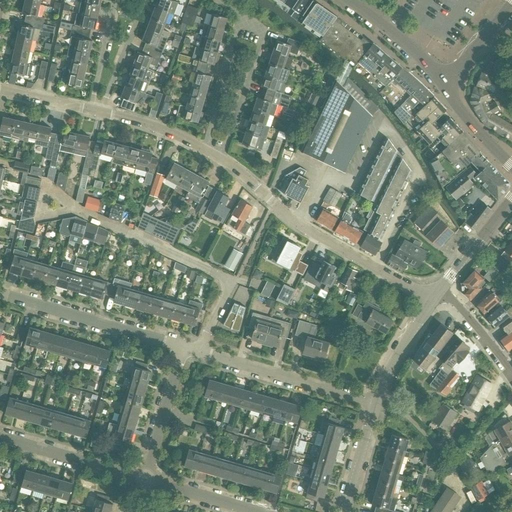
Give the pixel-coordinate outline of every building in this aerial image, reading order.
[(156,4),(155,7),(169,13),(174,14),(178,3),(171,0),(157,0),(157,3),(156,3),(156,4)] [(299,13),(305,17),(315,3),(310,0),(286,0),(284,4),(299,14),(299,13)] [(26,14),(25,20),(43,24),(44,19),(41,18),(44,6),(40,5),(25,2),(24,6),(24,5),(23,6),(24,6),(22,13),(22,14),(26,14)] [(81,2),(79,14),(97,18),(98,14),(98,13),(99,6),(100,7),(100,6),(81,2)] [(305,28),(320,41),(336,18),(337,17),(316,3),(315,3),(305,17),(301,24),(302,23),(306,26),(305,28)] [(187,5),(183,18),(189,20),(193,7),(187,5)] [(151,18),(165,24),(169,13),(155,7),(154,11),(153,11),(153,12),(151,18)] [(193,7),(189,20),(194,22),(199,9),(193,7)] [(72,24),(71,30),(89,35),(91,29),(95,30),(95,29),(94,29),(96,22),(97,18),(79,14),(78,14),(77,14),(75,25),(72,24)] [(212,14),(209,26),(223,30),(224,26),(225,26),(225,25),(226,19),(227,19),(227,18),(212,14)] [(352,66),(354,67),(373,45),(337,17),(336,18),(320,41),(345,60),(352,66)] [(148,26),(146,30),(167,37),(168,32),(163,30),(165,24),(151,18),(150,19),(151,19),(148,25),(148,26)] [(18,33),(17,37),(38,41),(40,30),(42,30),(43,24),(25,20),(23,26),(20,25),(19,26),(20,26),(18,32),(18,33)] [(206,37),(220,41),(221,41),(220,41),(222,35),(223,34),(222,34),(223,30),(209,26),(204,24),(201,36),(202,36),(206,37)] [(71,37),(68,48),(89,53),(90,49),(90,48),(92,42),(92,41),(88,40),(89,35),(71,30),(70,37),(71,37)] [(146,43),(144,48),(160,54),(165,42),(167,37),(146,30),(145,34),(145,33),(145,34),(142,40),(142,41),(146,43)] [(202,36),(198,48),(217,53),(218,49),(219,48),(218,48),(220,42),(220,41),(206,37),(202,36)] [(14,48),(30,52),(32,40),(38,41),(17,37),(16,41),(16,42),(15,48),(14,48)] [(274,48),(272,52),(293,59),(287,57),(288,52),(297,55),(301,43),(288,39),(286,44),(276,41),(274,48)] [(353,69),(379,93),(391,80),(402,68),(387,55),(386,56),(373,45),(354,67),(353,69)] [(195,47),(190,64),(209,69),(210,64),(214,65),(214,64),(216,58),(216,57),(217,53),(198,48),(195,47)] [(13,56),(12,60),(27,64),(30,52),(14,48),(14,49),(13,56),(13,55),(13,56)] [(66,60),(72,62),(72,61),(87,65),(87,64),(88,58),(89,57),(88,57),(89,53),(68,48),(66,60)] [(135,60),(134,63),(147,68),(149,64),(156,66),(160,54),(144,48),(142,53),(138,52),(137,53),(138,53),(135,59),(135,60)] [(269,63),(268,64),(289,70),(293,59),(272,52),(271,56),(271,57),(269,63)] [(27,64),(12,60),(11,64),(11,65),(10,71),(9,71),(9,72),(30,77),(33,65),(27,64)] [(352,66),(345,60),(336,80),(343,87),(347,77),(352,66)] [(64,66),(63,72),(84,76),(85,72),(85,73),(85,72),(86,65),(87,65),(72,61),(72,62),(70,68),(64,66)] [(495,78),(501,69),(490,62),(483,73),(481,73),(476,86),(493,92),(498,79),(495,78)] [(129,74),(129,75),(143,80),(147,68),(134,63),(132,67),(132,68),(130,74),(129,74)] [(196,72),(193,84),(207,88),(208,84),(209,84),(209,83),(211,84),(213,77),(211,76),(207,75),(209,69),(190,64),(189,70),(196,72)] [(266,71),(265,75),(285,82),(289,70),(268,64),(266,70),(266,71)] [(46,68),(40,67),(38,79),(44,80),(46,68)] [(384,96),(397,110),(421,84),(408,72),(402,68),(391,80),(379,93),(383,97),(384,96)] [(56,70),(50,69),(47,81),(53,82),(56,70)] [(84,76),(63,72),(62,77),(68,78),(66,85),(82,88),(81,88),(83,81),(83,80),(84,76)] [(127,82),(125,86),(139,91),(145,93),(147,87),(141,85),(143,80),(129,75),(127,81),(126,82),(127,82)] [(264,88),(263,93),(289,102),(291,97),(281,93),(285,82),(265,75),(263,79),(263,80),(261,86),(264,88)] [(372,116),(379,108),(347,77),(343,87),(372,116)] [(335,79),(300,152),(345,173),(345,172),(350,163),(350,162),(354,152),(355,152),(359,142),(360,142),(360,141),(364,132),(365,132),(365,131),(369,121),(370,121),(370,120),(371,116),(372,117),(372,116),(343,87),(336,80),(335,79)] [(191,89),(189,95),(204,99),(206,92),(206,93),(206,92),(207,88),(193,84),(187,82),(185,88),(191,89)] [(407,121),(411,116),(415,113),(416,114),(434,96),(433,95),(421,84),(397,110),(394,112),(403,124),(407,121)] [(139,91),(125,86),(124,90),(123,90),(121,97),(120,97),(135,103),(139,91)] [(476,114),(484,124),(491,114),(492,114),(500,110),(495,102),(487,106),(485,101),(489,101),(491,94),(474,87),(470,102),(476,114)] [(314,92),(307,107),(313,110),(320,95),(314,92)] [(255,105),(253,109),(273,116),(277,105),(287,108),(289,102),(263,93),(261,99),(257,97),(257,98),(255,105),(254,105),(255,105)] [(189,95),(186,107),(201,111),(202,107),(202,106),(204,100),(204,99),(189,95)] [(407,121),(414,128),(440,104),(434,96),(416,114),(415,113),(411,116),(407,121)] [(160,100),(155,98),(151,110),(157,111),(160,100)] [(170,103),(164,101),(160,113),(166,114),(170,103)] [(414,128),(417,132),(428,121),(432,125),(435,121),(446,110),(440,104),(414,128)] [(201,111),(186,107),(181,105),(179,111),(185,112),(183,119),(197,123),(198,122),(200,123),(202,116),(200,115),(201,111)] [(249,120),(249,121),(269,127),(273,116),(253,109),(252,113),(251,114),(252,114),(250,120),(249,120)] [(491,114),(484,124),(511,140),(511,126),(499,119),(497,118),(492,114),(491,114)] [(0,135),(11,138),(15,120),(3,117),(0,128),(0,135)] [(426,146),(430,149),(456,125),(450,118),(445,122),(446,122),(438,130),(440,133),(428,144),(426,146)] [(11,138),(23,141),(27,123),(15,120),(11,138)] [(247,128),(246,132),(260,137),(265,139),(269,127),(249,121),(247,127),(247,128)] [(417,132),(423,138),(438,124),(435,121),(432,125),(428,121),(417,132)] [(423,138),(428,144),(440,133),(438,130),(446,122),(445,122),(440,127),(438,124),(423,138)] [(28,137),(36,139),(39,126),(27,123),(23,141),(27,142),(28,137)] [(430,149),(436,156),(462,131),(456,125),(430,149)] [(45,158),(51,160),(52,160),(57,135),(50,133),(51,128),(39,126),(36,139),(35,144),(42,146),(47,147),(45,158)] [(436,156),(429,162),(440,184),(444,181),(447,183),(456,175),(465,167),(464,167),(470,162),(471,162),(480,153),(480,152),(462,131),(436,156)] [(60,150),(73,154),(78,134),(65,132),(64,136),(57,135),(52,160),(51,160),(50,166),(56,167),(60,150)] [(260,137),(246,132),(244,136),(244,137),(242,143),(241,144),(256,148),(260,137)] [(90,169),(96,142),(89,141),(90,137),(78,134),(73,154),(86,157),(82,174),(88,176),(90,169)] [(385,138),(377,154),(397,164),(400,158),(396,156),(397,152),(388,139),(385,138)] [(101,154),(113,157),(116,144),(104,140),(103,144),(96,142),(90,169),(96,170),(99,156),(100,156),(101,154)] [(281,144),(275,142),(270,157),(276,159),(281,144)] [(111,162),(123,166),(129,144),(124,143),(123,146),(116,144),(113,157),(111,162)] [(123,166),(135,169),(140,150),(133,148),(134,145),(129,144),(123,166)] [(140,150),(135,169),(146,172),(143,183),(149,185),(152,174),(153,174),(157,159),(151,157),(152,153),(140,150)] [(474,178),(475,178),(490,163),(480,153),(471,162),(480,172),(474,178)] [(377,154),(372,165),(392,175),(397,164),(377,154)] [(400,158),(397,164),(392,175),(406,182),(412,172),(402,159),(400,158)] [(14,170),(23,172),(27,172),(29,164),(15,161),(14,170)] [(165,179),(177,185),(185,170),(174,163),(165,179)] [(490,163),(475,178),(497,201),(509,186),(509,182),(490,163)] [(372,165),(367,174),(387,184),(388,182),(392,175),(372,165)] [(446,187),(457,200),(473,185),(469,181),(476,174),(469,167),(446,187)] [(49,169),(48,176),(54,177),(56,170),(49,169)] [(177,185),(188,191),(189,191),(197,176),(185,170),(177,185)] [(115,181),(122,183),(124,175),(117,173),(115,181)] [(164,176),(157,173),(150,194),(157,196),(164,176)] [(367,174),(362,184),(382,194),(387,185),(387,184),(367,174)] [(283,194),(292,199),(303,177),(298,175),(295,180),(292,178),(283,194)] [(26,176),(25,185),(39,188),(41,180),(26,176)] [(189,191),(188,191),(185,196),(199,204),(195,210),(202,214),(208,201),(200,197),(208,182),(197,176),(189,191)] [(303,177),(292,199),(300,203),(309,187),(305,185),(308,180),(303,177)] [(65,192),(67,182),(57,180),(56,185),(65,192)] [(387,185),(384,191),(398,199),(403,189),(388,182),(387,184),(387,185)] [(369,219),(368,220),(369,221),(374,211),(379,201),(382,194),(362,184),(358,194),(374,202),(366,217),(369,219)] [(23,193),(22,197),(25,198),(38,201),(40,189),(39,188),(25,185),(23,191),(23,193)] [(76,201),(82,203),(85,189),(79,188),(76,201)] [(330,188),(323,200),(333,206),(340,194),(330,188)] [(382,194),(379,201),(394,208),(398,199),(384,191),(382,194)] [(229,209),(224,206),(228,198),(217,192),(205,214),(204,215),(205,216),(210,219),(212,219),(212,218),(222,223),(229,209)] [(180,196),(172,211),(176,213),(184,198),(180,196)] [(84,208),(85,208),(97,212),(100,201),(88,197),(84,208)] [(21,216),(21,218),(28,217),(34,215),(37,203),(26,200),(25,200),(24,204),(23,210),(21,216)] [(232,215),(238,219),(233,228),(245,235),(250,225),(244,222),(248,214),(252,206),(241,200),(238,205),(237,205),(235,207),(236,207),(232,215)] [(374,211),(391,219),(394,213),(394,212),(392,211),(394,208),(379,201),(374,211)] [(108,218),(120,222),(125,206),(112,203),(108,218)] [(465,221),(475,230),(480,224),(490,210),(483,203),(472,216),(470,214),(465,221)] [(426,236),(438,247),(441,243),(443,245),(452,234),(451,233),(452,232),(445,225),(447,222),(429,205),(413,223),(427,235),(426,236)] [(316,221),(331,230),(338,217),(323,209),(316,221)] [(374,211),(369,221),(386,229),(391,219),(374,211)] [(334,232),(336,233),(336,234),(338,235),(340,235),(346,239),(347,240),(348,240),(355,244),(362,232),(349,225),(352,220),(351,216),(344,212),(341,220),(334,232)] [(137,228),(144,232),(151,217),(142,213),(137,228)] [(69,234),(70,235),(76,217),(62,219),(59,231),(62,232),(63,236),(66,236),(69,234)] [(70,235),(82,238),(86,223),(87,222),(76,217),(70,235)] [(151,217),(144,232),(151,235),(158,220),(151,217)] [(33,218),(21,221),(19,229),(33,233),(35,225),(33,218)] [(151,235),(165,241),(172,226),(158,220),(151,235)] [(365,239),(379,245),(381,243),(380,242),(386,229),(369,221),(368,220),(363,230),(369,233),(365,239)] [(182,229),(191,233),(195,225),(186,221),(182,229)] [(404,227),(409,230),(413,225),(408,222),(404,227)] [(88,237),(94,238),(98,227),(86,223),(82,238),(87,240),(88,237)] [(172,226),(165,241),(172,244),(179,229),(172,226)] [(98,227),(94,238),(105,242),(109,232),(98,227)] [(283,239),(275,255),(279,257),(276,262),(302,276),(307,267),(297,262),(301,255),(297,253),(300,248),(283,239)] [(379,245),(365,239),(361,247),(368,251),(367,252),(371,254),(372,253),(374,254),(379,245)] [(386,265),(401,273),(406,263),(416,269),(427,252),(418,248),(421,244),(414,240),(412,244),(404,240),(400,246),(398,245),(396,247),(399,249),(395,256),(389,253),(383,263),(386,265)] [(511,240),(501,255),(511,263),(511,240)] [(233,249),(224,266),(233,272),(234,271),(235,271),(239,265),(243,255),(242,255),(243,254),(233,249)] [(9,272),(21,275),(26,259),(14,255),(9,272)] [(84,275),(87,260),(76,257),(73,273),(84,275)] [(21,275),(33,279),(37,262),(26,259),(21,275)] [(305,280),(329,293),(338,275),(332,272),(335,267),(323,261),(320,266),(314,263),(305,280)] [(482,266),(486,269),(484,271),(487,273),(483,277),(489,282),(498,271),(487,261),(482,266)] [(33,279),(44,282),(49,266),(37,262),(33,279)] [(56,285),(67,289),(72,272),(74,266),(62,263),(60,269),(61,269),(56,285)] [(178,264),(174,273),(182,276),(186,267),(178,264)] [(44,282),(56,285),(61,269),(60,269),(49,266),(44,282)] [(347,268),(340,282),(346,285),(344,288),(353,292),(359,280),(354,278),(357,272),(347,268)] [(188,270),(186,278),(193,280),(195,272),(188,270)] [(263,274),(256,270),(252,276),(259,280),(263,274)] [(474,271),(472,273),(469,273),(466,276),(467,279),(463,283),(461,284),(461,293),(463,293),(470,300),(480,289),(480,288),(485,283),(482,280),(483,279),(474,271)] [(67,289),(79,292),(84,276),(72,272),(67,289)] [(79,292),(90,295),(95,279),(84,276),(79,292)] [(103,294),(109,296),(113,284),(95,279),(90,295),(102,299),(103,294)] [(267,280),(261,293),(269,296),(275,283),(267,280)] [(113,302),(125,306),(130,289),(113,284),(109,296),(114,297),(113,302)] [(284,284),(275,300),(287,305),(295,290),(284,284)] [(125,306),(137,309),(141,292),(130,289),(125,306)] [(483,313),(484,314),(500,300),(494,293),(492,294),(490,291),(484,296),(485,297),(476,305),(480,309),(480,312),(483,313)] [(137,309),(148,312),(153,296),(141,292),(137,309)] [(345,304),(351,307),(356,296),(350,293),(345,304)] [(148,312),(160,316),(165,299),(153,296),(148,312)] [(273,307),(276,301),(268,298),(266,305),(273,307)] [(160,316),(171,319),(176,302),(165,299),(160,316)] [(352,315),(357,318),(364,321),(367,316),(369,317),(366,322),(385,333),(392,320),(378,313),(380,309),(366,302),(366,301),(363,307),(358,304),(352,315)] [(171,319),(183,322),(188,306),(176,302),(171,319)] [(231,329),(239,331),(245,307),(234,303),(223,325),(230,329),(230,330),(230,329),(231,329),(231,330),(231,329)] [(188,306),(183,322),(195,326),(196,321),(201,323),(205,311),(188,306)] [(487,318),(487,320),(489,322),(491,322),(495,327),(508,317),(510,319),(511,317),(511,307),(505,312),(500,306),(486,317),(487,318)] [(257,342),(259,343),(267,317),(252,313),(248,328),(254,329),(252,338),(251,338),(251,339),(257,340),(257,342)] [(267,317),(259,343),(271,347),(272,345),(278,346),(280,337),(286,339),(291,324),(267,317)] [(303,354),(324,360),(329,343),(314,339),(318,326),(299,320),(295,335),(307,339),(303,354)] [(499,339),(508,351),(511,348),(511,320),(502,328),(506,334),(499,339)] [(415,357),(413,359),(413,360),(426,369),(453,333),(440,323),(431,335),(428,333),(414,356),(415,357)] [(24,344),(36,347),(41,331),(29,327),(24,344)] [(16,340),(22,341),(26,329),(20,328),(16,340)] [(36,347),(48,351),(52,334),(41,331),(36,347)] [(48,351),(59,354),(64,338),(52,334),(48,351)] [(454,336),(438,356),(447,364),(442,370),(441,369),(430,385),(446,396),(452,389),(449,387),(459,375),(450,368),(456,361),(458,363),(467,352),(465,350),(468,347),(461,342),(460,339),(458,338),(456,337),(454,336)] [(59,354),(71,358),(76,341),(64,338),(59,354)] [(71,358),(82,361),(87,344),(76,341),(71,358)] [(82,361),(94,364),(99,348),(87,344),(82,361)] [(99,348),(94,364),(106,368),(111,351),(99,348)] [(136,361),(131,379),(147,383),(151,372),(146,370),(148,365),(136,361)] [(414,369),(409,366),(405,372),(410,375),(414,369)] [(462,403),(478,411),(482,404),(485,407),(488,404),(486,402),(484,400),(492,384),(476,376),(462,403)] [(131,379),(127,390),(144,395),(147,383),(131,379)] [(204,396),(216,400),(220,383),(209,380),(204,396)] [(216,400),(227,403),(232,386),(220,383),(216,400)] [(227,403),(239,406),(244,390),(232,386),(227,403)] [(127,390),(124,402),(140,407),(144,395),(127,390)] [(239,406),(250,410),(255,393),(244,390),(239,406)] [(250,410),(262,413),(267,397),(255,393),(250,410)] [(4,414),(16,417),(21,401),(9,397),(4,414)] [(262,413),(274,417),(278,400),(267,397),(262,413)] [(274,417),(285,420),(290,403),(278,400),(274,417)] [(16,417),(28,421),(32,404),(21,401),(16,417)] [(124,402),(121,413),(137,418),(140,407),(124,402)] [(290,403),(285,420),(297,423),(302,407),(290,403)] [(28,421),(39,424),(44,408),(32,404),(28,421)] [(431,421),(446,431),(458,414),(443,404),(431,421)] [(39,424),(51,428),(56,411),(44,408),(39,424)] [(51,428),(63,431),(67,414),(56,411),(51,428)] [(121,413),(117,425),(134,430),(137,418),(121,413)] [(63,431),(74,434),(79,418),(67,414),(63,431)] [(197,422),(208,425),(210,419),(198,416),(197,422)] [(329,417),(324,434),(340,439),(344,428),(339,426),(341,421),(329,417)] [(494,443),(493,444),(511,432),(511,424),(510,421),(508,422),(502,417),(494,426),(496,429),(488,433),(494,443)] [(79,418),(74,434),(86,438),(91,421),(79,418)] [(301,420),(299,428),(305,430),(308,422),(301,420)] [(194,430),(206,434),(207,428),(196,424),(194,430)] [(134,430),(117,425),(112,442),(124,446),(126,440),(131,442),(134,430)] [(511,432),(493,444),(480,458),(490,475),(506,464),(502,457),(508,454),(508,455),(511,453),(511,432)] [(324,434),(321,446),(337,451),(340,439),(324,434)] [(392,435),(388,447),(405,452),(408,440),(392,435)] [(321,446),(317,458),(333,463),(337,451),(321,446)] [(388,447),(385,459),(401,464),(403,457),(408,458),(409,453),(405,452),(388,447)] [(184,466),(195,469),(200,453),(188,450),(184,466)] [(195,469),(206,473),(211,456),(200,453),(195,469)] [(461,466),(468,458),(464,454),(457,462),(461,466)] [(206,473),(218,476),(223,460),(211,456),(206,473)] [(317,458),(314,469),(330,474),(333,463),(317,458)] [(385,459),(381,470),(398,475),(398,474),(401,464),(385,459)] [(218,476),(230,480),(235,463),(223,460),(218,476)] [(230,480),(241,483),(246,466),(235,463),(230,480)] [(241,483),(253,486),(257,470),(246,466),(241,483)] [(314,469),(310,481),(327,486),(330,474),(314,469)] [(13,482),(19,483),(22,472),(16,470),(13,482)] [(21,487),(33,490),(38,474),(26,470),(21,487)] [(253,486),(265,490),(270,473),(257,470),(253,486)] [(381,470),(378,482),(395,487),(397,479),(402,481),(404,476),(398,474),(398,475),(381,470)] [(270,473),(265,490),(277,493),(281,477),(270,473)] [(33,490),(45,493),(50,477),(38,474),(33,490)] [(45,493),(56,497),(61,480),(50,477),(45,493)] [(61,480),(56,497),(68,500),(73,484),(61,480)] [(327,486),(310,481),(305,499),(317,502),(319,496),(323,498),(327,486)] [(378,482),(375,493),(397,500),(398,494),(393,493),(395,487),(378,482)] [(478,501),(479,503),(485,500),(483,497),(488,495),(481,482),(471,488),(478,501)] [(431,511),(449,511),(459,498),(447,489),(431,511)] [(376,506),(374,511),(376,511),(393,511),(397,500),(375,493),(371,505),(376,506)] [(96,499),(92,511),(95,511),(110,511),(112,504),(108,503),(109,497),(98,494),(96,500),(96,499)]
